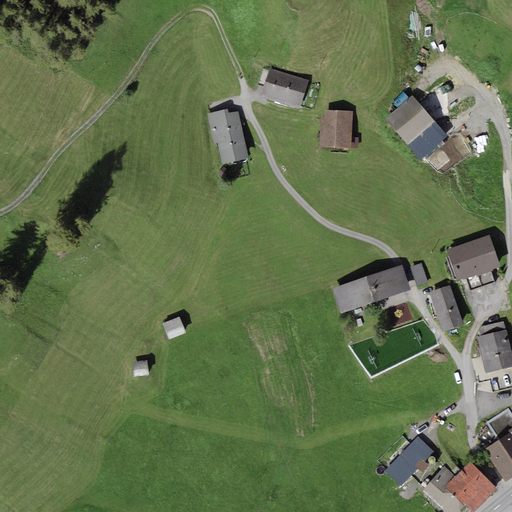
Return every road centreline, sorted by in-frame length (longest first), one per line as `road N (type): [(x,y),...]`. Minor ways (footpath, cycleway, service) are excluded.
road 1 (track): [(245,104),(218,15),(199,8),(176,20),(0,213)]
road 2 (track): [(467,369),(472,333),(510,278),(508,184),(467,111),(443,103)]
